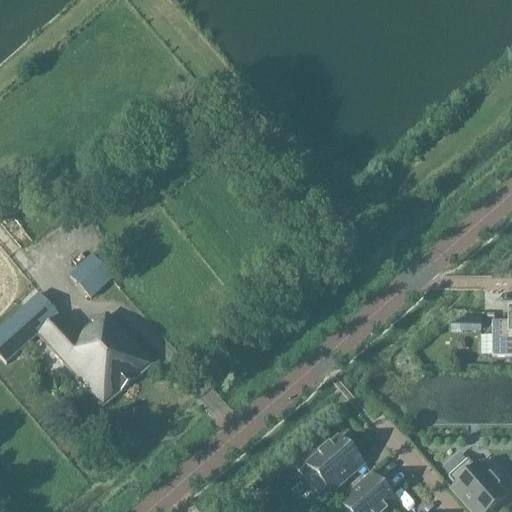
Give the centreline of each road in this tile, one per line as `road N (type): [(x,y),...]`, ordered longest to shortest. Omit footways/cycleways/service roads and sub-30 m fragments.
road 1 (unclassified): [(150,511),(511,195)]
road 2 (residential): [(371,421),(453,511)]
